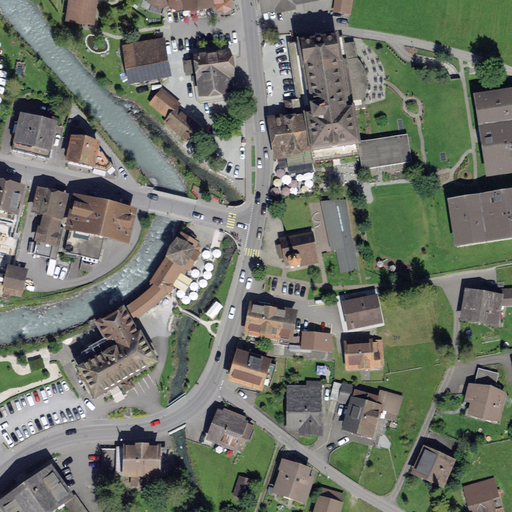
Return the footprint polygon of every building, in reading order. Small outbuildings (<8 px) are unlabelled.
[(70,0),(69,16),(92,18),(94,0),(70,0)] [(217,0),(216,2),(217,9),(224,12),(230,7),(229,0),(217,0)] [(336,0),(335,12),(350,14),(351,0),(336,0)] [(276,139),(279,157),(286,155),(288,167),(361,156),(363,169),(410,161),(406,137),(359,144),(354,110),(365,108),(363,99),(366,92),(367,85),(367,78),(365,71),(361,65),(357,60),(354,43),(344,45),(342,38),(335,39),(335,37),(289,45),(297,100),(286,102),(288,114),(282,115),(283,119),(273,121),(276,139)] [(126,45),(131,76),(141,75),(142,80),(149,79),(148,74),(168,71),(162,39),(126,45)] [(227,55),(197,59),(202,95),(231,91),(229,75),(230,75),(227,55)] [(162,92),(153,104),(170,118),(166,123),(187,140),(198,127),(176,110),(180,106),(174,101),(162,92)] [(511,94),(479,99),(490,173),(511,170),(511,94)] [(58,124),(22,115),(14,148),(50,157),(58,124)] [(71,135),(65,160),(105,169),(110,164),(94,141),(71,135)] [(0,183),(0,247),(5,249),(11,224),(14,225),(22,188),(0,183)] [(65,199),(40,192),(35,213),(44,215),(34,253),(56,258),(63,228),(58,227),(65,199)] [(511,196),(453,205),(458,238),(468,237),(469,240),(511,234),(511,196)] [(321,203),(331,251),(336,251),(340,274),(358,270),(344,198),(321,203)] [(131,216),(77,203),(65,252),(98,260),(105,235),(125,239),(131,216)] [(314,234),(284,238),(287,263),(317,258),(314,234)] [(124,311),(130,322),(152,307),(167,292),(180,271),(185,274),(202,248),(192,242),(180,235),(150,285),(153,288),(140,299),(124,311)] [(30,273),(10,268),(5,291),(24,295),(30,273)] [(468,296),(465,318),(500,324),(504,302),(468,296)] [(343,305),(349,333),(381,326),(375,299),(343,305)] [(298,314),(251,305),(245,335),(292,344),(298,314)] [(130,322),(124,311),(97,326),(105,341),(72,360),(94,398),(154,364),(130,322)] [(329,338),(304,337),(303,346),(331,349),(329,338)] [(372,343),(346,345),(347,372),(382,370),(382,360),(376,361),(376,353),(372,353),(372,343)] [(330,361),(331,349),(303,346),(273,344),(272,356),(330,361)] [(232,379),(266,389),(273,365),(239,355),(232,379)] [(41,360),(29,363),(32,372),(43,369),(41,360)] [(467,417),(494,426),(503,399),(491,394),(498,373),(480,367),(472,389),(468,387),(463,401),(471,404),(467,417)] [(289,389),(289,438),(321,437),(321,383),(306,383),(306,389),(289,389)] [(327,401),(337,404),(342,385),(332,383),(327,401)] [(355,389),(342,385),(337,404),(337,405),(350,408),(355,389)] [(355,389),(350,408),(343,434),(371,441),(379,412),(398,417),(402,401),(355,389)] [(207,443),(238,454),(250,422),(218,411),(207,443)] [(416,474),(445,487),(458,459),(428,446),(416,474)] [(159,449),(121,448),(121,481),(158,481),(159,449)] [(274,495),(306,505),(317,473),(284,462),(274,495)] [(52,471),(20,493),(33,511),(56,511),(64,507),(73,501),(52,471)] [(462,489),(468,511),(495,511),(493,501),(500,499),(495,480),(462,489)] [(250,484),(239,481),(235,499),(246,501),(250,484)] [(316,511),(338,511),(342,496),(322,490),(316,511)] [(0,510),(1,511),(33,511),(20,493),(0,507),(0,510)] [(73,501),(64,507),(68,511),(88,511),(78,497),(73,501)]
